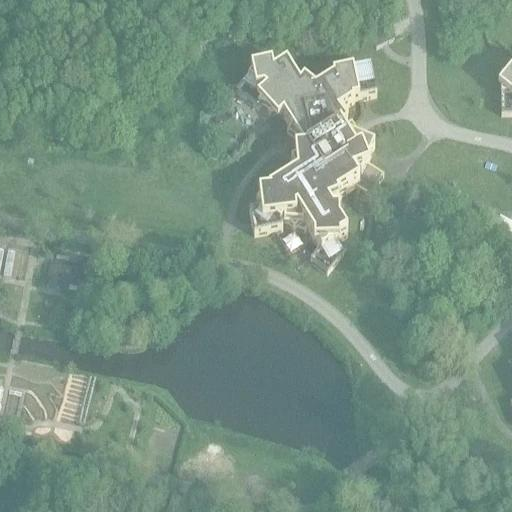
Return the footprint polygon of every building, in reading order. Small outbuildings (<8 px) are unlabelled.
[(387,27),(368,36),(376,51),(394,42),(387,27)] [(260,63),(236,95),(258,112),(264,105),(267,113),(269,118),(271,117),(280,113),(283,118),(290,130),(308,159),(296,153),(296,154),(301,157),(297,165),(289,181),(283,178),(282,179),(289,183),(270,195),(268,193),(264,198),(259,205),(255,210),(259,212),(249,214),(254,239),(282,233),(281,227),(288,230),(297,233),(305,235),(306,232),(313,242),(317,249),(319,252),(310,264),(327,277),(346,253),(336,246),(347,239),(339,226),(333,217),(341,202),(338,200),(354,190),(369,200),(383,178),(367,167),(370,160),(373,153),(374,149),(365,145),(355,141),(354,142),(353,141),(348,133),(346,130),(352,126),(351,124),(346,128),(340,131),(343,124),(348,114),(346,113),(343,112),(354,105),(353,104),(361,102),(366,101),(376,99),(370,69),(332,78),(333,81),(314,93),(313,88),(310,88),(300,88),(286,66),(274,74),(266,68),(260,63)] [(511,78),(507,78),(500,79),(500,87),(500,91),(500,93),(501,113),(501,118),(511,117),(511,78)] [(482,209),(474,226),(491,234),(500,218),(482,209)] [(511,224),(500,218),(491,234),(511,244),(511,224)]
